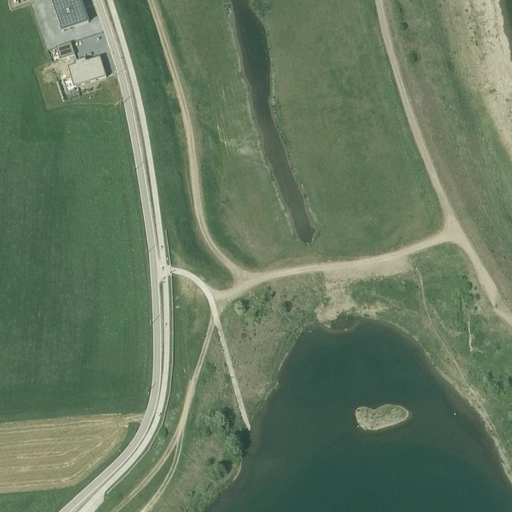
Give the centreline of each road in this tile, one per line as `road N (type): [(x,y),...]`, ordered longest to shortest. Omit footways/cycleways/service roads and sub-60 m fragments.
road 1 (unclassified): [(70,511),(136,444),(151,417),(156,379),(152,253),(135,144),(96,0)]
road 2 (track): [(248,283),(201,234),(189,131),(148,0)]
road 3 (track): [(378,0),(411,123),(457,234)]
road 4 (track): [(214,317),(173,447),(112,511)]
road 5 (track): [(457,234),(395,257),(248,283)]
road 6 (track): [(208,296),(247,427)]
